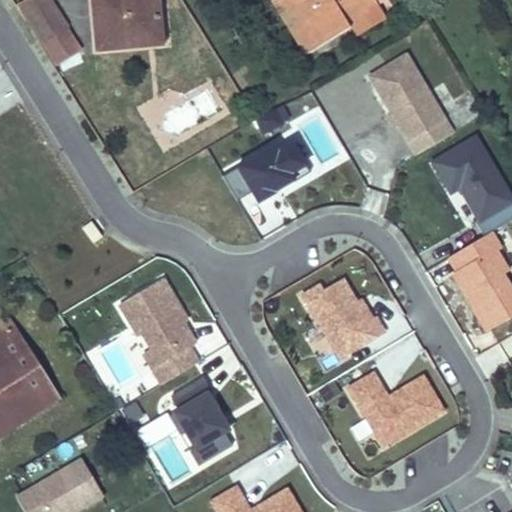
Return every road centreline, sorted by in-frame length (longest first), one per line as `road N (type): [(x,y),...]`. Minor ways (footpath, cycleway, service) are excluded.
road 1 (residential): [(216,279),(331,481),(367,500),(405,496),(469,455),(479,400),(384,239),(348,223),(319,226)]
road 2 (residential): [(0,23),(118,212),(196,252),(216,279)]
